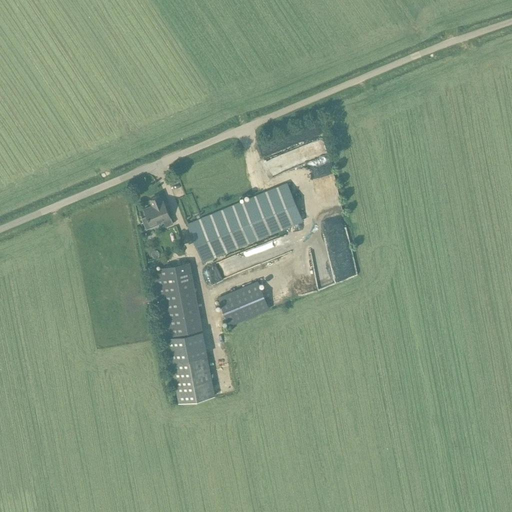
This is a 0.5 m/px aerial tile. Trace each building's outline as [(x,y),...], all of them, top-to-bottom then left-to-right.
[(314,144),(288,155),(293,168),(320,157),(314,144)] [(302,220),(287,183),(187,224),(202,261),(302,220)] [(161,202),(159,195),(150,199),(153,205),(144,209),(150,224),(164,218),(167,226),(173,223),(170,217),(163,201),(161,202)] [(289,238),(205,267),(209,281),(294,252),(289,238)] [(308,252),(322,288),(361,273),(347,240),(332,246),(331,243),(308,252)] [(202,330),(189,262),(153,269),(166,337),(202,330)] [(268,309),(257,281),(217,298),(229,325),(268,309)] [(171,361),(179,402),(214,395),(206,354),(171,361)]
